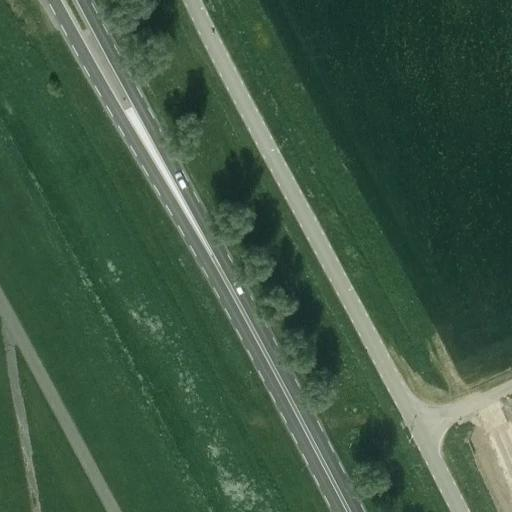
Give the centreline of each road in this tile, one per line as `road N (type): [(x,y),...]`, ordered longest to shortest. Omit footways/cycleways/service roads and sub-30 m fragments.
road 1 (secondary): [(351,511),(227,272),(71,0)]
road 2 (unclassified): [(418,431),(189,0)]
road 3 (track): [(6,317),(35,511)]
